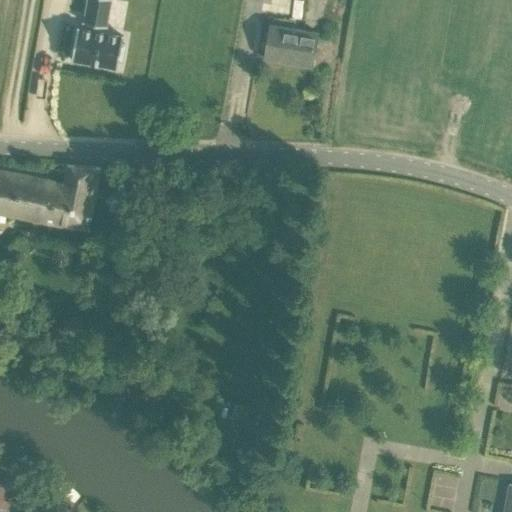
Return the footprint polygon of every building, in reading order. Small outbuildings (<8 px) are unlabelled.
[(79,27),(77,27),(71,59),(73,60),(73,59),(115,67),(115,68),(117,68),(118,60),(121,61),(125,44),(121,43),(123,35),(121,35),(121,36),(98,31),(100,25),(106,27),(106,25),(110,0),(88,0),(84,21),(84,22),(87,23),(86,29),(79,28),(79,27)] [(312,66),(318,32),(271,23),(265,57),(312,66)] [(64,182),(0,170),(0,213),(38,220),(88,228),(99,167),(66,164),(64,182)] [(236,401),(233,422),(257,426),(260,405),(236,401)] [(438,472),(435,497),(456,499),(459,475),(438,472)] [(0,511),(21,511),(29,477),(9,473),(7,485),(0,483),(0,511)] [(511,511),(511,483),(508,483),(502,511),(511,511)]
